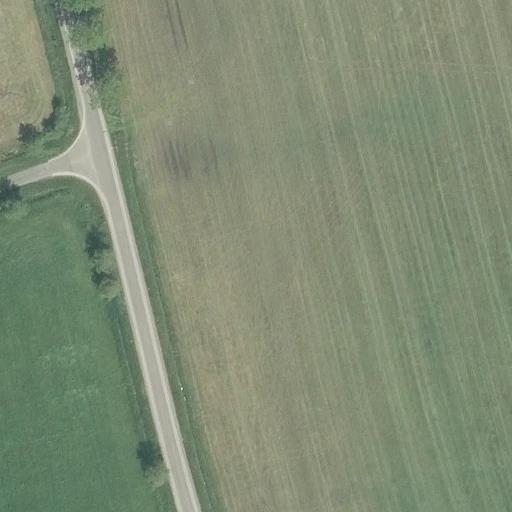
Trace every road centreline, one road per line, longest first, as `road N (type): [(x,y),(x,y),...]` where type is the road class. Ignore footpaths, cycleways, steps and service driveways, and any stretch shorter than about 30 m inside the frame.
road 1 (unclassified): [(185,511),(99,151)]
road 2 (unclassified): [(99,151),(63,0)]
